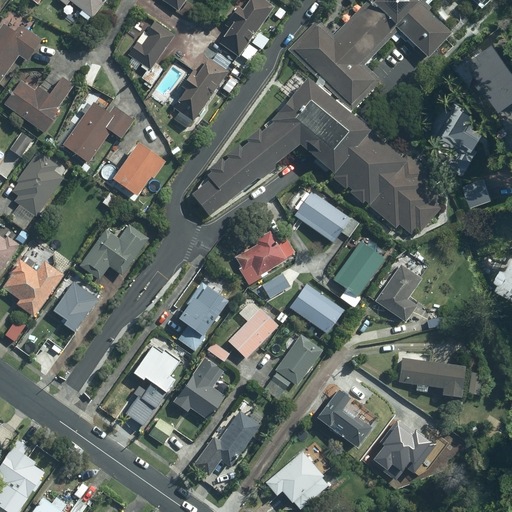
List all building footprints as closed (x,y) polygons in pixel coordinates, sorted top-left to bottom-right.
[(57,0),(64,5),(68,1),(80,10),(78,14),(85,20),(88,17),(89,18),(103,0),(57,0)] [(162,0),(176,10),(182,0),(162,0)] [(237,59),(272,10),(258,0),(247,0),(238,12),(233,9),(222,25),(227,29),(217,44),(237,59)] [(321,87),(348,113),(382,83),(365,66),(396,35),(424,63),(450,37),(418,5),(423,0),(467,0),(479,11),(489,0),(363,0),(365,1),(332,34),(315,17),(282,50),(314,81),(321,87)] [(199,9),(192,4),(187,11),(194,16),(199,9)] [(163,49),(171,37),(152,23),(144,34),(142,32),(126,55),(147,69),(140,78),(150,85),(161,69),(153,63),(163,49)] [(1,25),(0,26),(0,78),(17,55),(25,60),(39,40),(19,26),(14,34),(1,25)] [(511,72),(494,47),(476,60),(483,70),(472,78),(478,87),(473,90),(482,103),(485,101),(497,119),(511,108),(511,72)] [(173,108),(191,121),(226,72),(207,59),(203,65),(202,64),(196,73),(192,70),(179,88),(183,91),(175,102),(176,103),(173,108)] [(19,82),(3,104),(42,133),(50,122),(48,120),(56,109),(54,108),(70,86),(60,78),(47,96),(35,88),(32,91),(19,82)] [(209,178),(188,195),(206,219),(292,149),(313,164),(392,232),(398,226),(414,240),(446,203),(422,183),(426,178),(363,125),(348,113),(320,90),(321,87),(314,81),(313,84),(305,78),(271,120),(205,172),(209,178)] [(237,85),(229,79),(221,89),(229,95),(237,85)] [(92,103),(62,145),(86,163),(108,131),(119,139),(132,121),(112,108),(107,114),(92,103)] [(450,113),(442,108),(421,138),(446,155),(439,164),(461,179),(477,158),(472,154),(483,140),(467,129),(471,124),(452,111),(450,113)] [(30,141),(12,128),(1,144),(18,157),(30,141)] [(136,144),(110,180),(133,197),(147,177),(150,179),(162,162),(136,144)] [(8,220),(23,230),(33,216),(34,217),(61,179),(51,172),(55,166),(36,152),(15,182),(17,183),(11,192),(17,196),(13,202),(18,206),(8,220)] [(80,168),(85,172),(88,167),(83,164),(80,168)] [(493,202),(484,179),(462,187),(471,210),(493,202)] [(293,217),(331,244),(348,221),(311,193),(293,217)] [(108,194),(101,204),(110,210),(117,200),(108,194)] [(47,212),(43,209),(38,215),(42,218),(47,212)] [(107,266),(119,275),(145,239),(127,225),(116,240),(104,231),(78,267),(97,280),(107,266)] [(21,231),(15,240),(21,244),(27,235),(21,231)] [(273,240),(272,238),(231,258),(245,287),(269,276),(267,271),(285,262),(283,258),(293,254),(283,235),(273,240)] [(0,268),(16,246),(5,238),(3,241),(0,238),(0,268)] [(384,261),(360,243),(330,282),(354,300),(384,261)] [(15,305),(31,317),(60,276),(42,263),(34,273),(28,268),(31,263),(23,257),(19,262),(18,260),(8,274),(11,276),(2,288),(18,300),(15,305)] [(511,301),(511,264),(507,272),(502,269),(492,282),(498,286),(495,291),(511,301)] [(399,267),(372,304),(402,325),(414,308),(409,304),(423,284),(399,267)] [(188,306),(177,320),(186,327),(176,341),(192,353),(203,338),(199,335),(212,317),(214,318),(226,302),(200,283),(185,305),(188,306)] [(305,287),(288,310),(324,336),(341,313),(305,287)] [(62,326),(71,333),(86,312),(80,307),(85,300),(68,288),(51,311),(66,322),(62,326)] [(243,361),(277,327),(250,300),(236,314),(246,324),(226,343),(243,361)] [(56,340),(40,328),(35,335),(51,347),(56,340)] [(320,352),(298,337),(261,390),(276,401),(287,385),(294,390),(320,352)] [(229,355),(210,343),(205,351),(224,364),(229,355)] [(151,347),(131,375),(140,381),(142,379),(163,394),(172,381),(167,377),(178,362),(162,351),(160,354),(151,347)] [(460,368),(399,358),(395,383),(439,390),(438,399),(454,402),(460,368)] [(201,360),(171,403),(185,412),(187,409),(204,421),(221,398),(209,390),(221,374),(201,360)] [(481,373),(467,371),(463,394),(477,396),(481,373)] [(313,419),(352,449),(378,417),(339,386),(313,419)] [(421,428),(399,411),(367,452),(409,484),(452,428),(432,413),(421,428)] [(212,438),(191,467),(206,479),(218,463),(228,470),(260,427),(257,424),(261,418),(252,412),(247,419),(239,413),(217,442),(212,438)] [(159,420),(148,435),(161,444),(172,429),(159,420)] [(26,446),(16,439),(0,462),(0,480),(3,482),(0,486),(0,506),(8,511),(13,511),(42,471),(31,463),(33,461),(21,453),(26,446)] [(310,442),(263,482),(275,495),(278,492),(294,511),(295,511),(330,482),(323,474),(332,467),(310,442)] [(39,495),(26,511),(61,511),(58,509),(63,503),(54,497),(50,503),(39,495)] [(68,511),(80,511),(85,505),(77,499),(68,511)]
